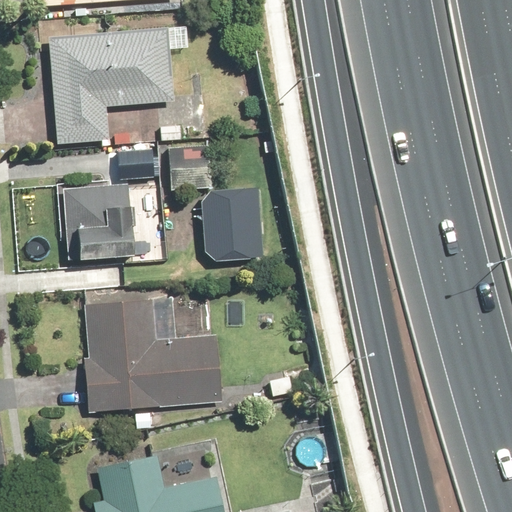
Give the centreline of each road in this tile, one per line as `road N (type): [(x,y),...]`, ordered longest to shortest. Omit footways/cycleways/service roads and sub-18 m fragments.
road 1 (motorway): [(420,511),(357,256),(310,0)]
road 2 (motorway): [(511,452),(473,322),(405,0)]
road 3 (motorway): [(485,0),(511,125)]
